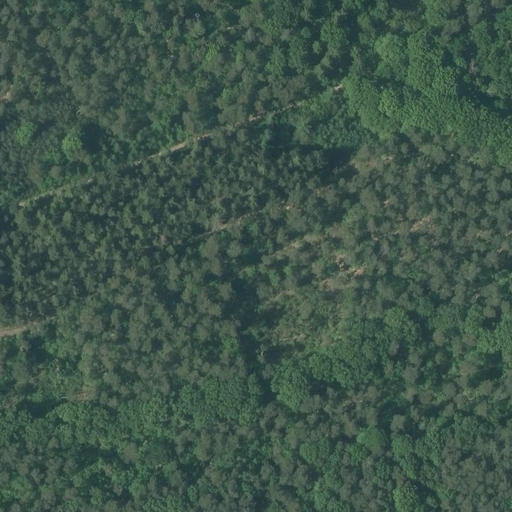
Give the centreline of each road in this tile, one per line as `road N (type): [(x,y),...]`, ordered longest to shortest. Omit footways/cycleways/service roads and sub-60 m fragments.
road 1 (unknown): [(0,338),(255,207),(311,209),(346,198),(511,183)]
road 2 (track): [(511,354),(473,339),(410,343),(291,387),(113,429),(0,428)]
road 3 (track): [(511,140),(494,126),(382,108),(350,84)]
